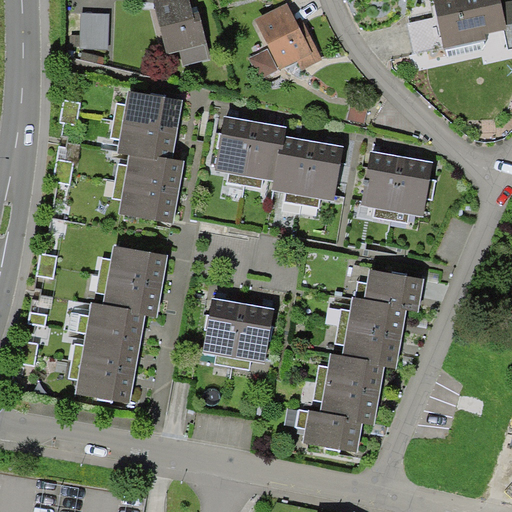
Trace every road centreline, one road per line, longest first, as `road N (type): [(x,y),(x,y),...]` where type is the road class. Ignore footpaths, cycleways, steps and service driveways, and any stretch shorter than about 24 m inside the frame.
road 1 (residential): [(381,499),(0,424)]
road 2 (residential): [(510,181),(381,499)]
road 3 (secondary): [(0,260),(18,153),(20,0)]
road 4 (residential): [(510,181),(414,110),(333,0)]
